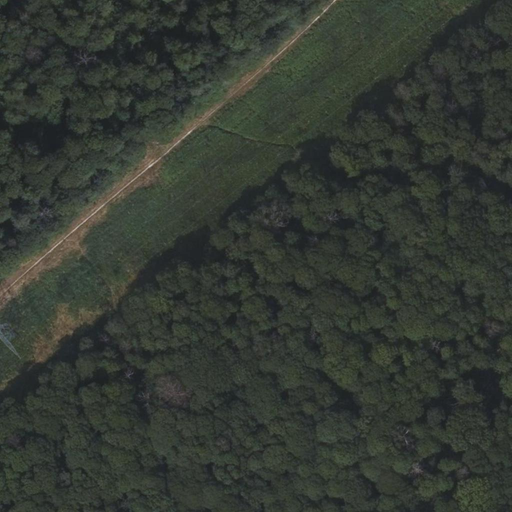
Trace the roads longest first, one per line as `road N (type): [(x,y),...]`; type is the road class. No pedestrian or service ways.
road 1 (track): [(0,289),(172,139)]
road 2 (track): [(172,139),(341,0)]
